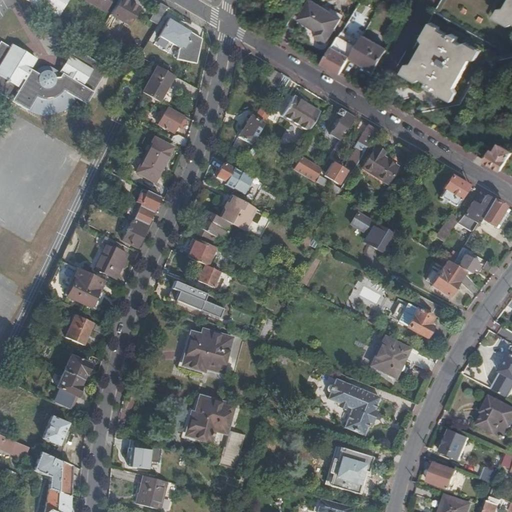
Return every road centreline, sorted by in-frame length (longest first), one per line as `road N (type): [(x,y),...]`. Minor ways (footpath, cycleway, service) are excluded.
road 1 (unclassified): [(228,26),(209,133),(114,362),(93,511)]
road 2 (residential): [(228,26),(511,195)]
road 3 (residential): [(394,511),(446,376),(511,276)]
